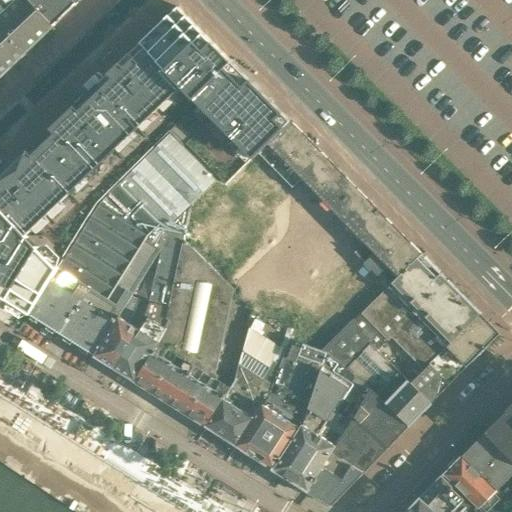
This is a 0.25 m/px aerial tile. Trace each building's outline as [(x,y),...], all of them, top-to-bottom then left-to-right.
[(29,0),(0,0),(0,29),(25,54),(54,26),(29,0)] [(72,0),(29,0),(54,26),(77,4),(72,0)] [(0,176),(0,295),(31,315),(68,254),(100,202),(170,133),(217,180),(225,189),(259,155),(292,122),(178,7),(0,176)] [(0,77),(25,54),(0,29),(0,77)] [(292,122),(259,155),(292,188),(293,187),(302,179),(323,200),(333,211),(365,243),(354,253),(388,287),(422,254),(421,253),(411,243),(357,188),(347,177),(292,122)] [(68,254),(31,315),(95,355),(120,316),(124,309),(132,296),(158,255),(161,250),(167,229),(185,234),(191,206),(217,180),(170,133),(100,202),(68,254)] [(139,329),(115,367),(136,381),(160,341),(170,322),(166,319),(178,261),(184,241),(185,234),(167,229),(161,250),(148,307),(140,329),(139,329)] [(170,322),(160,341),(136,381),(207,426),(230,388),(220,382),(217,380),(219,376),(215,374),(216,372),(234,289),(225,280),(211,267),(184,241),(178,261),(166,319),(170,322)] [(350,324),(411,383),(481,313),(422,254),(388,287),(350,324)] [(120,316),(95,355),(115,367),(139,329),(129,323),(140,299),(132,296),(124,309),(120,316)] [(466,367),(500,333),(481,314),(481,313),(411,383),(431,403),(466,367)] [(371,389),(409,426),(431,403),(411,383),(350,324),(329,345),(327,353),(371,389)] [(290,338),(272,385),(268,396),(237,445),(274,470),(303,424),(327,353),(290,338)] [(230,388),(207,426),(237,445),(268,396),(272,385),(270,384),(263,379),(269,368),(242,351),(239,364),(235,381),(230,388)] [(371,389),(327,353),(303,424),(274,470),(308,491),(342,437),(354,418),(371,389)] [(409,426),(371,389),(354,418),(342,437),(308,491),(333,506),(409,426)] [(511,406),(485,433),(511,459),(511,406)] [(105,449),(110,440),(91,428),(85,437),(105,449)] [(511,459),(485,433),(463,456),(498,491),(498,490),(509,501),(511,497),(511,459)] [(463,456),(444,475),(479,509),(498,491),(463,456)] [(195,461),(186,474),(242,511),(251,511),(257,503),(195,461)] [(452,511),(463,500),(441,478),(421,500),(410,511),(410,510),(408,511),(452,511)] [(465,511),(470,507),(463,500),(452,511),(465,511)]
